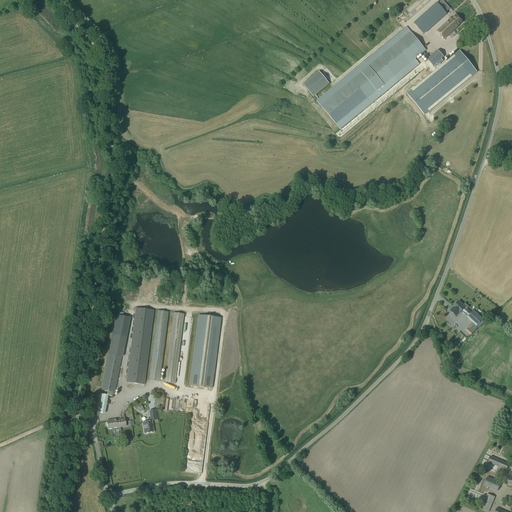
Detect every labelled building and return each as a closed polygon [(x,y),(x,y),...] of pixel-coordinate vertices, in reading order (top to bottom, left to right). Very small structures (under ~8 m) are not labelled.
[(416,4),(410,11),(412,13),(418,7),(416,4)] [(417,22),(414,24),(424,34),(446,14),(436,4),(417,22)] [(455,15),(437,32),(444,40),(462,23),(455,15)] [(406,28),(317,101),(340,129),(419,64),(415,59),(425,51),(406,28)] [(437,50),(426,60),(433,67),(444,57),(437,50)] [(459,51),(406,95),(424,117),(477,73),(459,51)] [(319,72),(304,85),(313,96),(329,83),(319,72)] [(454,308),(450,311),(456,316),(459,313),(462,311),(464,313),(467,310),(458,302),(458,303),(456,302),(453,305),(454,306),(453,307),(454,308)] [(464,313),(463,314),(472,323),(474,321),(478,316),(469,307),(467,310),(464,313)] [(136,309),(126,383),(144,385),(154,312),(136,309)] [(159,311),(149,380),(159,382),(169,313),(159,311)] [(174,314),(165,382),(175,384),(185,315),(174,314)] [(199,315),(190,386),(211,388),(220,318),(199,315)] [(123,348),(125,338),(112,336),(110,345),(123,348)] [(108,356),(101,390),(110,392),(109,396),(113,397),(121,358),(108,356)] [(99,394),(95,413),(103,414),(107,396),(99,394)] [(148,422),(143,423),(144,434),(153,432),(151,422),(150,418),(147,419),(148,422)] [(116,420),(106,422),(108,429),(117,427),(117,428),(126,426),(124,419),(116,421),(116,420)] [(491,456),(488,462),(506,470),(509,464),(491,456)] [(185,470),(199,471),(200,460),(193,460),(193,457),(185,457),(185,470)] [(487,477),(484,484),(497,491),(500,483),(487,477)] [(484,501),(481,510),(486,511),(488,511),(495,497),(487,494),(486,497),(484,501)]
